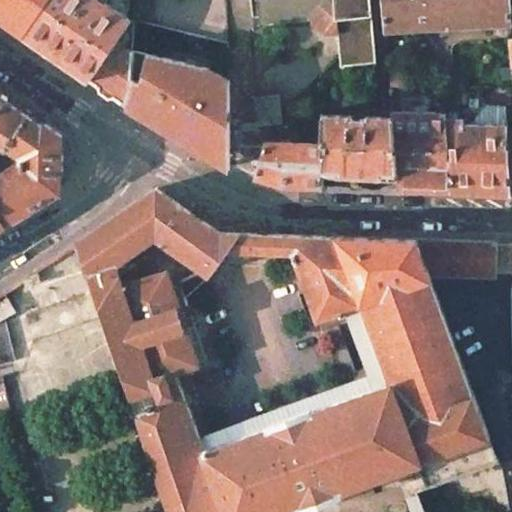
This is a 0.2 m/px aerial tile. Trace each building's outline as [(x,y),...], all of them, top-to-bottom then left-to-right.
[(0,0),(0,18),(25,36),(50,0),(0,0)] [(102,0),(50,0),(25,36),(89,80),(131,20),(124,15),(102,0)] [(135,0),(127,0),(127,10),(124,15),(131,20),(134,20),(135,0)] [(370,0),(334,0),(340,66),(376,62),(370,0)] [(382,0),(386,31),(510,23),(508,0),(382,0)] [(89,80),(125,105),(130,90),(132,50),(134,20),(131,20),(89,80)] [(210,67),(132,50),(130,90),(125,105),(228,167),(227,131),(226,78),(210,67)] [(511,91),(481,91),(480,100),(487,100),(488,104),(505,106),(511,105),(511,91)] [(0,141),(8,147),(9,145),(23,154),(22,161),(20,161),(0,173),(0,212),(7,224),(61,190),(63,134),(46,122),(44,126),(0,95),(0,141)] [(445,112),(393,111),(394,117),(399,173),(401,188),(453,190),(446,118),(445,112)] [(381,117),(322,114),(321,143),(325,143),(324,171),(362,172),(390,173),(399,173),(394,117),(387,117),(381,117)] [(468,118),(446,118),(453,190),(510,191),(506,130),(506,124),(468,124),(468,118)] [(321,143),(265,141),(255,175),(283,184),(289,184),(293,185),(324,186),(324,171),(325,143),(321,143)] [(77,242),(172,511),(283,511),(299,506),(301,511),(317,511),(322,511),(319,501),(341,492),(341,491),(419,461),(419,462),(489,436),(474,394),(473,394),(430,279),(431,279),(428,271),(416,239),(351,236),(286,234),(293,253),(317,320),(339,312),(340,314),(344,313),(343,311),(346,310),(367,369),(375,387),(311,411),(310,409),(269,425),(270,426),(209,449),(208,446),(205,447),(176,371),(199,363),(207,360),(186,298),(211,275),(228,251),(240,233),(220,232),(187,209),(157,188),(77,242)] [(259,233),(240,233),(228,251),(293,253),(286,234),(259,233)] [(497,241),(416,239),(428,271),(495,274),(497,241)] [(0,310),(1,310),(10,304),(5,297),(0,300),(0,310)] [(0,356),(11,354),(1,310),(0,310),(0,356)]
